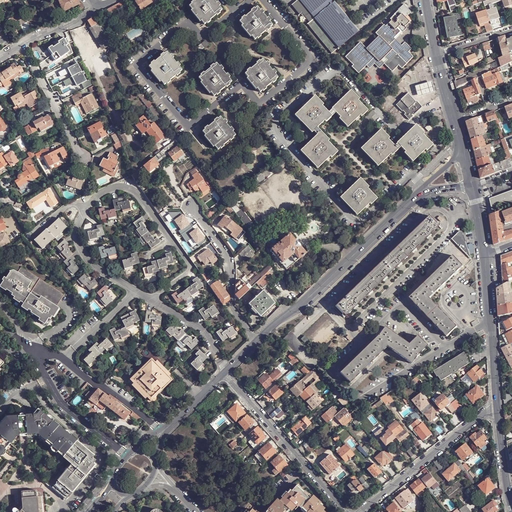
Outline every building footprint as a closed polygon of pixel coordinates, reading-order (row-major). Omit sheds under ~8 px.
[(50,0),(51,1),(53,0),(58,0),(63,12),(79,5),(81,4),(80,3),(78,0),(50,0)] [(135,0),(141,9),(152,2),(150,0),(135,0)] [(222,10),(214,0),(196,0),(195,1),(194,1),(191,3),(192,4),(189,6),(205,25),(207,23),(208,23),(211,21),(211,20),(217,15),(218,15),(221,13),(220,12),(222,10)] [(332,2),(330,0),(298,0),(292,6),(307,23),(332,2)] [(334,0),(332,2),(307,23),(332,52),(360,29),(335,0),(334,0)] [(450,0),(447,1),(451,13),(452,12),(456,11),(454,6),(461,4),(459,0),(450,0)] [(273,25),(257,7),(255,9),(254,8),(251,10),(252,11),(245,16),(241,18),(242,19),(240,21),(255,40),(257,38),(258,39),(261,36),(261,35),(267,30),(268,31),(271,28),(270,27),(273,25)] [(484,24),(487,33),(493,30),(493,29),(491,25),(486,11),(476,14),(480,25),(484,24)] [(401,44),(397,39),(395,38),(401,31),(400,29),(401,28),(404,31),(407,28),(406,26),(410,22),(402,14),(398,17),(396,14),(392,19),(393,20),(387,26),(385,25),(377,33),(380,36),(367,49),(361,42),(347,57),(355,65),(354,67),(360,73),(368,65),(371,68),(376,64),(381,68),(386,64),(393,71),(400,65),(403,68),(414,57),(410,52),(412,49),(406,43),(402,45),(401,44)] [(96,16),(96,15),(88,21),(91,26),(100,21),(96,16)] [(456,16),(444,18),(448,38),(462,36),(461,31),(459,32),(456,16)] [(100,21),(91,26),(104,47),(110,44),(115,41),(113,39),(100,21)] [(130,40),(145,33),(141,25),(126,32),(130,40)] [(5,33),(0,36),(0,38),(1,39),(0,39),(0,41),(2,44),(9,40),(5,33)] [(400,36),(397,39),(401,44),(405,40),(400,36)] [(499,38),(504,56),(511,54),(510,54),(510,52),(507,40),(506,36),(499,38)] [(64,37),(58,41),(59,42),(52,46),(56,52),(58,51),(61,57),(70,51),(65,45),(68,43),(64,37)] [(489,42),(483,43),(485,51),(491,49),(490,45),(489,42)] [(152,70),(162,81),(165,85),(167,83),(168,84),(171,81),(170,80),(177,75),(177,76),(181,73),(180,72),(182,70),(179,66),(177,63),(173,58),(170,55),(167,52),(165,54),(164,53),(161,56),(155,62),(154,61),(151,63),(152,64),(149,66),(152,70)] [(471,55),(462,59),(466,68),(479,62),(475,54),(471,55)] [(501,58),(504,66),(510,63),(511,62),(511,59),(511,54),(504,56),(501,58)] [(279,77),(263,59),(261,61),(260,60),(257,63),(257,64),(251,69),(250,68),(247,71),(248,72),(245,74),(260,92),(263,90),(264,91),(267,88),(267,87),(273,82),(274,83),(277,80),(276,79),(279,77)] [(1,73),(0,72),(0,71),(0,79),(1,82),(2,82),(19,71),(20,70),(17,66),(15,63),(11,65),(12,66),(11,67),(2,72),(1,73)] [(202,82),(211,93),(214,96),(217,94),(218,95),(221,92),(220,92),(227,86),(227,87),(230,85),(230,84),(232,82),(229,78),(227,75),(223,70),(220,67),(217,63),(214,65),(213,64),(210,67),(211,68),(205,73),(204,72),(201,75),(201,76),(199,78),(202,82)] [(501,67),(503,71),(511,67),(510,63),(504,66),(501,67)] [(457,87),(458,87),(472,80),(476,79),(479,77),(483,76),(489,73),(487,69),(456,82),(457,87)] [(498,69),(489,73),(483,76),(488,89),(503,82),(500,72),(498,69)] [(2,82),(3,84),(5,86),(12,82),(10,79),(21,73),(19,71),(2,82)] [(112,73),(107,75),(112,86),(116,84),(112,73)] [(477,81),(476,79),(472,80),(474,86),(464,90),(468,102),(472,101),(475,102),(478,101),(479,99),(478,95),(482,93),(479,86),(477,81)] [(434,92),(431,82),(416,86),(418,96),(434,92)] [(482,93),(483,98),(488,96),(483,84),(482,85),(479,86),(482,93)] [(351,89),(350,91),(359,99),(360,98),(351,89)] [(11,97),(16,106),(18,105),(19,108),(27,103),(29,108),(37,103),(36,100),(35,101),(34,99),(38,96),(34,90),(28,94),(27,93),(23,96),(20,92),(11,97)] [(82,95),(80,91),(71,95),(73,99),(82,95)] [(359,99),(350,91),(332,108),(333,108),(336,113),(340,117),(349,126),(354,120),(359,116),(361,114),(367,109),(359,99)] [(83,97),(82,95),(73,99),(75,104),(81,102),(82,101),(88,113),(99,107),(91,93),(83,97)] [(145,93),(140,94),(162,124),(166,121),(145,93)] [(315,95),(324,104),(325,103),(316,94),(315,95)] [(398,105),(403,111),(404,111),(406,113),(405,114),(410,119),(414,116),(412,115),(414,113),(415,115),(423,107),(418,101),(417,101),(410,94),(398,105)] [(332,114),(330,111),(324,104),(315,95),(310,100),(305,106),(297,113),(315,131),(315,130),(318,127),(326,120),(332,114)] [(336,113),(333,108),(330,111),(332,114),(326,120),(327,121),(336,113)] [(494,120),(496,119),(496,118),(497,117),(495,111),(486,114),(489,122),(494,120)] [(315,131),(297,113),(296,114),(314,132),(315,131)] [(29,136),(40,130),(41,132),(54,124),(49,115),(43,119),(43,117),(24,128),(29,136)] [(143,115),(139,119),(141,121),(136,125),(141,132),(142,134),(147,130),(152,138),(153,140),(157,143),(165,136),(154,121),(150,125),(143,115)] [(224,120),(221,116),(218,119),(218,118),(215,121),(209,126),(208,126),(205,128),(205,129),(203,131),(206,135),(215,146),(218,150),(221,148),(221,149),(225,146),(224,145),(231,140),(231,141),(235,138),(234,137),(236,135),(233,131),(231,128),(226,123),(224,120)] [(468,127),(469,129),(484,124),(481,116),(466,122),(468,127)] [(348,127),(349,126),(340,117),(339,118),(348,127)] [(166,121),(162,124),(174,140),(178,137),(166,121)] [(87,128),(90,134),(93,133),(97,141),(101,138),(106,136),(102,128),(103,127),(100,122),(87,128)] [(471,136),(472,140),(483,136),(487,134),(485,128),(488,127),(487,126),(490,125),(489,122),(488,122),(484,124),(469,129),(471,136)] [(417,124),(416,126),(424,134),(426,133),(417,124)] [(424,134),(416,126),(398,143),(402,147),(406,152),(415,160),(420,155),(425,151),(427,149),(433,143),(424,134)] [(330,140),(318,127),(315,130),(319,134),(321,132),(329,141),(330,140)] [(381,130),(389,139),(391,137),(383,129),(381,130)] [(398,148),(396,145),(389,139),(381,130),(377,135),(372,140),(363,147),(380,165),(392,154),(398,148)] [(116,143),(121,141),(118,132),(111,135),(116,143)] [(321,132),(319,134),(303,149),(320,167),(325,162),(330,157),(332,156),(338,149),(329,141),(321,132)] [(93,133),(90,134),(94,143),(95,143),(102,140),(101,138),(97,141),(93,133)] [(473,147),(474,150),(487,146),(485,140),(483,136),(472,140),(473,147)] [(178,137),(174,140),(156,155),(160,160),(167,154),(165,152),(176,142),(179,144),(182,142),(178,137)] [(118,150),(123,147),(121,141),(116,143),(114,144),(118,150)] [(402,147),(398,143),(396,145),(398,148),(392,154),(393,155),(402,147)] [(476,157),(477,160),(491,155),(493,154),(491,147),(492,147),(491,144),(488,145),(487,146),(474,150),(476,157)] [(178,158),(183,153),(177,145),(168,152),(174,160),(178,158)] [(4,150),(2,146),(0,147),(0,170),(5,167),(4,166),(9,163),(11,166),(18,161),(12,151),(5,155),(2,152),(4,150)] [(62,147),(55,151),(50,153),(49,151),(48,148),(43,151),(40,152),(42,156),(45,155),(45,156),(44,157),(49,167),(59,162),(56,155),(59,153),(63,160),(64,163),(69,160),(62,147)] [(379,166),(380,165),(363,147),(362,148),(379,166)] [(320,167),(303,149),(302,150),(319,168),(320,167)] [(35,155),(32,150),(27,152),(30,156),(23,160),(24,162),(31,158),(35,155)] [(413,162),(415,160),(406,152),(405,153),(413,162)] [(117,168),(117,167),(119,163),(117,162),(118,158),(110,154),(108,158),(109,159),(108,162),(103,160),(101,163),(106,166),(105,167),(105,168),(115,172),(117,168)] [(478,167),(479,170),(494,164),(491,155),(477,160),(478,167)] [(159,164),(154,157),(144,165),(148,169),(150,172),(159,164)] [(504,170),(511,166),(511,157),(511,158),(508,159),(494,164),(479,170),(480,175),(481,178),(504,170)] [(35,164),(31,158),(24,162),(23,162),(28,169),(21,174),(22,174),(22,175),(23,175),(23,176),(23,177),(23,178),(22,178),(22,179),(21,179),(20,179),(19,178),(15,181),(19,187),(33,178),(34,179),(39,176),(33,165),(35,164)] [(65,164),(64,163),(63,160),(59,162),(49,167),(52,171),(65,164)] [(270,167),(262,173),(266,178),(273,172),(270,167)] [(120,170),(117,168),(115,172),(105,168),(104,170),(117,176),(120,170)] [(145,172),(141,168),(134,174),(133,175),(131,175),(135,180),(145,172)] [(198,187),(200,189),(202,192),(209,187),(198,171),(192,175),(194,178),(187,184),(190,189),(192,188),(194,190),(198,187)] [(260,183),(261,183),(266,178),(262,173),(256,178),(257,179),(260,183)] [(82,190),(86,176),(81,174),(80,177),(75,175),(74,178),(68,175),(67,180),(68,180),(66,185),(82,190)] [(361,178),(359,180),(368,189),(370,187),(361,178)] [(260,183),(257,179),(251,183),(254,187),(260,183)] [(343,196),(359,214),(364,209),(369,204),(371,203),(376,197),(368,189),(359,180),(343,196)] [(59,203),(50,188),(28,202),(32,209),(48,200),(53,208),(59,203)] [(511,203),(511,190),(490,199),(493,210),(511,203)] [(358,215),(359,214),(343,196),(341,198),(358,215)] [(115,209),(116,211),(122,209),(123,212),(131,210),(129,200),(119,203),(118,199),(113,200),(115,209)] [(231,206),(230,206),(232,208),(234,211),(251,233),(257,229),(242,209),(240,210),(235,203),(234,203),(232,201),(229,203),(231,206)] [(118,219),(116,211),(115,209),(105,211),(104,208),(99,209),(101,220),(108,218),(109,221),(118,219)] [(511,209),(501,213),(503,225),(507,223),(509,227),(511,225),(511,209)] [(503,225),(501,213),(501,211),(490,215),(495,245),(505,241),(504,233),(503,225)] [(226,215),(217,225),(222,229),(224,226),(229,230),(232,233),(230,235),(236,239),(243,230),(238,226),(226,215)] [(345,316),(400,263),(439,226),(429,216),(408,236),(336,306),(345,316)] [(7,228),(2,217),(0,217),(0,246),(10,242),(5,231),(1,233),(0,231),(7,228)] [(136,231),(140,237),(148,232),(143,224),(146,222),(142,217),(134,223),(138,229),(136,231)] [(47,230),(54,239),(55,239),(67,228),(59,219),(55,223),(54,222),(50,226),(51,226),(47,230)] [(511,225),(509,227),(507,223),(503,225),(504,233),(511,230),(511,225)] [(98,229),(88,232),(90,241),(98,239),(98,237),(105,235),(103,225),(97,226),(98,229)] [(185,243),(190,239),(196,235),(193,230),(190,227),(189,225),(182,230),(178,233),(185,243)] [(42,250),(54,239),(47,230),(46,230),(42,234),(41,233),(37,236),(38,237),(34,241),(42,250)] [(246,232),(243,230),(236,239),(239,241),(246,232)] [(456,242),(463,235),(463,234),(463,232),(462,231),(461,231),(459,231),(457,234),(453,239),(456,242)] [(148,232),(140,237),(145,244),(147,243),(152,249),(161,243),(157,238),(154,240),(148,232)] [(290,234),(270,250),(281,264),(282,264),(287,269),(305,253),(290,234)] [(470,254),(463,235),(456,242),(460,246),(460,247),(460,248),(468,256),(470,254)] [(65,261),(71,255),(72,254),(65,247),(68,244),(64,240),(56,248),(61,253),(59,254),(65,261)] [(249,245),(239,253),(243,258),(245,256),(249,260),(256,254),(249,245)] [(102,258),(109,256),(110,258),(118,256),(115,247),(105,250),(104,246),(99,248),(102,258)] [(208,249),(198,256),(201,261),(204,264),(209,261),(211,264),(217,260),(212,253),(211,253),(208,249)] [(511,251),(501,255),(503,285),(510,281),(511,280),(511,267),(511,266),(509,267),(507,263),(511,260),(511,251)] [(125,270),(133,268),(133,265),(140,263),(137,253),(131,254),(132,258),(123,261),(125,270)] [(157,260),(160,270),(168,268),(167,265),(174,263),(171,253),(166,255),(167,258),(157,260)] [(75,259),(71,255),(65,261),(63,262),(68,268),(66,269),(71,276),(79,269),(72,262),(75,259)] [(192,255),(189,257),(196,267),(199,265),(192,255)] [(447,337),(457,327),(430,298),(464,266),(454,256),(409,298),(447,337)] [(332,265),(339,260),(336,257),(330,263),(332,265)] [(160,271),(160,270),(157,260),(152,262),(153,266),(143,268),(146,278),(154,276),(153,273),(160,271)] [(28,290),(31,293),(40,298),(42,295),(58,305),(64,295),(21,267),(19,271),(25,275),(24,275),(32,281),(29,287),(30,288),(28,290)] [(21,300),(25,302),(31,293),(28,290),(30,288),(29,287),(32,281),(24,275),(25,275),(19,271),(18,272),(15,270),(11,270),(11,271),(7,278),(6,277),(5,280),(1,286),(7,290),(8,289),(14,293),(13,294),(15,296),(14,298),(20,302),(21,300)] [(77,281),(82,287),(84,285),(89,291),(97,284),(93,279),(90,282),(84,275),(77,281)] [(208,283),(210,286),(217,280),(214,276),(211,279),(212,280),(210,281),(208,283)] [(262,278),(259,276),(253,281),(255,284),(256,283),(262,278)] [(194,283),(186,289),(191,297),(199,292),(197,290),(203,286),(197,277),(192,280),(194,283)] [(268,284),(262,278),(256,283),(260,287),(261,285),(264,288),(267,285),(268,284)] [(212,290),(220,284),(217,280),(210,286),(212,290)] [(235,295),(239,299),(249,289),(245,284),(241,280),(236,284),(235,295)] [(307,286),(309,289),(312,286),(307,280),(304,283),(305,283),(302,285),(305,288),(307,286)] [(498,306),(511,302),(511,294),(510,284),(510,281),(503,285),(497,288),(498,306)] [(249,289),(239,299),(246,306),(249,304),(263,291),(268,286),(267,285),(264,288),(261,285),(260,287),(256,283),(252,287),(249,289)] [(212,290),(220,301),(227,297),(221,290),(223,288),(220,284),(212,290)] [(105,307),(112,300),(106,293),(109,290),(104,286),(96,293),(101,298),(99,300),(105,307)] [(191,297),(186,289),(178,295),(175,292),(171,295),(177,304),(183,300),(185,302),(191,297)] [(267,294),(263,291),(249,304),(260,316),(275,303),(267,294)] [(31,293),(25,302),(23,306),(28,310),(29,308),(32,310),(32,311),(41,317),(47,321),(50,317),(51,314),(53,315),(58,306),(58,305),(42,295),(40,298),(31,293)] [(267,294),(275,303),(276,302),(268,293),(267,294)] [(511,302),(498,306),(498,316),(511,313),(511,302)] [(213,305),(205,310),(203,308),(198,311),(204,320),(210,316),(212,318),(219,313),(213,305)] [(123,321),(125,327),(127,330),(134,326),(133,324),(140,321),(135,311),(129,313),(131,317),(123,321)] [(160,326),(161,317),(152,316),(153,312),(147,311),(145,322),(152,323),(152,326),(160,326)] [(178,340),(186,333),(182,329),(179,332),(173,325),(165,331),(171,337),(173,336),(177,341),(178,340)] [(127,330),(125,327),(116,331),(114,328),(109,331),(114,340),(121,337),(122,340),(130,336),(127,330)] [(231,327),(223,332),(221,329),(216,332),(222,341),(228,337),(229,339),(236,335),(231,327)] [(350,383),(373,360),(388,346),(411,364),(416,357),(427,346),(417,336),(408,344),(385,327),(381,331),(380,334),(340,372),(350,383)] [(193,340),(186,333),(178,340),(184,346),(186,345),(191,349),(199,342),(195,338),(193,340)] [(97,343),(93,347),(100,355),(105,350),(107,352),(113,346),(106,338),(99,346),(97,343)] [(507,358),(511,354),(511,342),(511,343),(508,345),(502,348),(507,358)] [(100,355),(93,347),(88,351),(91,353),(83,360),(91,368),(97,361),(95,360),(100,355)] [(200,350),(196,354),(199,357),(192,364),(199,370),(205,364),(203,362),(207,357),(200,350)] [(301,362),(292,353),(288,356),(292,360),(289,362),(294,368),(301,362)] [(470,363),(467,358),(464,353),(449,362),(450,363),(447,364),(447,363),(435,370),(439,376),(442,381),(470,363)] [(133,383),(147,397),(150,401),(172,380),(169,376),(155,362),(151,358),(129,379),(133,383)] [(155,362),(169,376),(170,374),(157,360),(155,362)] [(480,377),(482,379),(486,376),(478,365),(468,373),(475,382),(480,377)] [(282,374),(279,371),(277,373),(275,371),(271,375),(273,377),(271,378),(269,377),(266,373),(258,380),(259,381),(258,381),(264,388),(265,388),(282,374)] [(468,373),(465,375),(467,378),(472,384),(475,382),(468,373)] [(299,381),(290,389),(297,397),(300,394),(306,389),(299,381)] [(145,399),(147,397),(133,383),(131,385),(145,399)] [(282,393),(276,385),(269,392),(267,394),(269,397),(272,397),(272,396),(275,399),(282,393)] [(309,386),(306,389),(300,394),(307,402),(315,394),(309,386)] [(478,386),(467,394),(474,403),(485,395),(478,386)] [(101,400),(105,393),(99,388),(99,389),(98,390),(90,399),(90,400),(96,403),(97,404),(101,400)] [(121,406),(109,397),(105,393),(101,400),(107,406),(125,420),(130,414),(129,413),(121,406)] [(110,394),(109,397),(121,406),(123,404),(114,397),(111,394),(110,394)] [(318,398),(315,394),(307,402),(313,409),(321,402),(320,400),(318,398)] [(429,415),(428,420),(433,420),(438,415),(429,404),(421,394),(413,400),(421,410),(420,411),(424,415),(424,414),(427,413),(429,415)] [(474,403),(467,394),(464,396),(471,405),(474,403)] [(385,395),(380,398),(381,400),(383,402),(385,404),(388,402),(389,404),(393,401),(388,396),(387,397),(385,395)] [(435,401),(442,409),(447,406),(448,405),(449,407),(448,407),(452,413),(456,410),(455,410),(451,404),(452,403),(451,402),(450,403),(443,395),(435,401)] [(347,403),(342,398),(339,401),(343,406),(347,403)] [(451,404),(455,410),(461,405),(457,399),(456,400),(452,403),(451,404)] [(107,406),(101,400),(97,404),(104,409),(107,406)] [(237,421),(246,412),(238,403),(228,411),(237,421)] [(87,416),(93,420),(98,413),(93,408),(87,416)] [(349,415),(344,408),(335,416),(334,416),(342,425),(344,424),(345,425),(353,418),(359,413),(355,410),(349,415)] [(321,416),(327,422),(334,416),(335,416),(329,409),(321,416)] [(0,455),(10,443),(9,442),(16,433),(35,431),(35,433),(38,432),(40,434),(41,433),(53,444),(51,446),(63,456),(76,440),(40,410),(36,414),(6,416),(6,419),(3,422),(2,422),(0,424),(0,455)] [(142,418),(134,412),(132,414),(140,421),(142,418)] [(254,422),(248,415),(240,422),(248,431),(252,428),(250,426),(254,422)] [(297,436),(308,426),(307,426),(302,420),(302,419),(291,429),(297,436)] [(389,429),(394,436),(395,438),(399,442),(408,435),(404,431),(396,421),(388,427),(389,429)] [(418,421),(413,425),(416,428),(414,429),(423,441),(431,434),(422,423),(420,424),(418,421)] [(267,436),(258,426),(250,434),(258,443),(267,436)] [(385,445),(395,438),(394,436),(389,429),(386,431),(386,433),(384,435),(384,436),(380,438),(385,445)] [(470,437),(478,445),(479,444),(479,445),(477,446),(479,448),(481,447),(482,448),(487,443),(484,440),(487,438),(481,431),(477,434),(475,433),(470,437)] [(94,455),(76,440),(63,456),(66,458),(48,479),(54,484),(68,496),(70,494),(71,495),(92,470),(91,469),(90,468),(94,462),(96,460),(93,457),(94,455)] [(260,451),(267,459),(277,451),(269,443),(260,451)] [(354,454),(345,444),(339,450),(338,448),(335,450),(345,461),(354,454)] [(466,444),(456,452),(463,460),(464,460),(466,462),(473,453),(466,444)] [(360,445),(357,448),(360,452),(361,451),(366,457),(368,455),(363,449),(361,446),(360,445)] [(363,449),(369,455),(371,453),(365,445),(364,446),(362,445),(361,446),(363,449)] [(383,452),(391,461),(394,458),(386,449),(383,452)] [(338,464),(328,452),(318,460),(328,472),(330,474),(334,471),(332,469),(338,464)] [(387,464),(391,461),(383,452),(382,452),(375,458),(382,466),(386,463),(387,464)] [(280,455),(273,461),(278,466),(273,471),(276,475),(288,464),(280,455)] [(440,471),(445,467),(439,459),(434,463),(440,471)] [(476,482),(468,472),(467,471),(465,467),(463,465),(459,460),(443,474),(449,481),(463,469),(474,484),(476,482)] [(367,469),(374,478),(381,472),(374,463),(367,469)] [(430,473),(422,479),(428,488),(431,486),(434,489),(440,485),(437,481),(436,481),(430,473)] [(362,484),(367,489),(370,487),(366,481),(365,482),(361,477),(359,479),(363,484),(362,484)] [(355,479),(352,482),(347,486),(352,491),(350,493),(353,496),(362,488),(355,479)] [(426,487),(419,479),(410,486),(411,487),(417,494),(426,487)] [(486,495),(495,487),(493,485),(490,481),(488,479),(481,484),(479,486),(486,495)] [(293,511),(295,510),(296,511),(298,509),(298,510),(300,508),(302,510),(303,510),(304,511),(324,511),(326,510),(324,507),(322,505),(322,504),(314,497),(312,499),(298,486),(292,493),(291,492),(288,495),(286,493),(282,498),(283,499),(280,502),(278,500),(268,511),(253,511),(252,511),(251,511),(293,511)] [(396,499),(393,501),(394,503),(401,511),(414,501),(411,497),(413,496),(410,493),(411,492),(408,489),(405,491),(395,498),(396,499)] [(43,511),(42,496),(42,495),(41,493),(39,492),(37,492),(37,490),(21,491),(22,504),(18,510),(20,511),(19,511),(43,511)] [(494,500),(482,509),(484,511),(496,511),(499,510),(495,506),(497,505),(498,505),(494,500)] [(401,511),(394,503),(388,508),(387,509),(387,510),(388,511),(401,511)]
